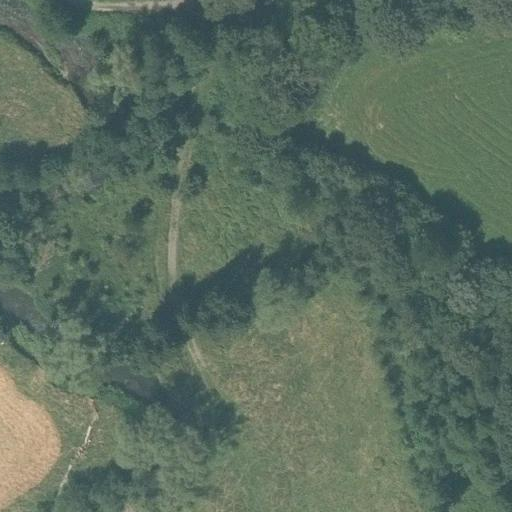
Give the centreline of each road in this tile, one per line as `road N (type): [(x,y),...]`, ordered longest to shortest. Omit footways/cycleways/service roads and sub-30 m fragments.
road 1 (track): [(480,0),(257,73),(233,74),(208,57)]
road 2 (track): [(208,57),(191,6),(103,9),(63,0)]
